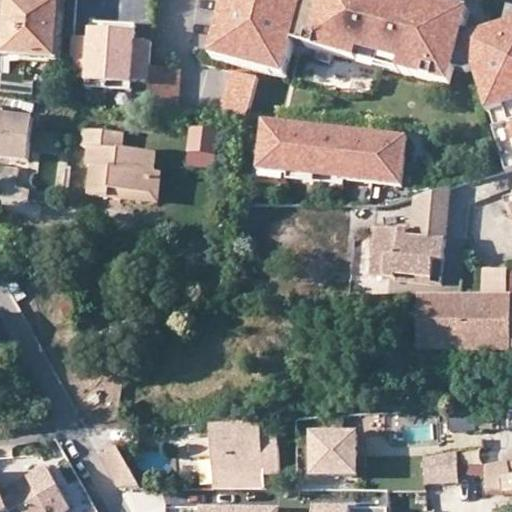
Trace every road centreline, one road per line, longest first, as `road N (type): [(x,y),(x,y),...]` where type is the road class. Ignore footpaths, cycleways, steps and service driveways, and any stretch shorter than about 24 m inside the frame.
road 1 (unknown): [(437,504),(110,505)]
road 2 (residential): [(0,293),(62,422)]
